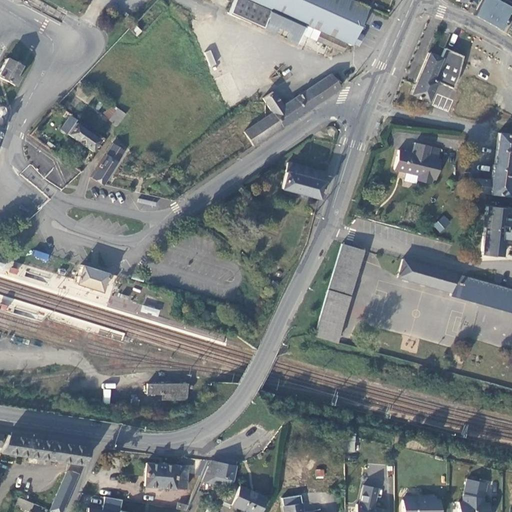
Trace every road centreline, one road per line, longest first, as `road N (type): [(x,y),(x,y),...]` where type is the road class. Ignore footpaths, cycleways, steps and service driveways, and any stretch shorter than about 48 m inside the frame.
road 1 (secondary): [(0,419),(156,441),(209,426),(247,382),(325,229)]
road 2 (residential): [(367,104),(341,103),(160,222)]
road 3 (residential): [(511,265),(459,265),(325,229)]
road 4 (unknown): [(388,55),(307,63),(217,22)]
road 5 (residential): [(367,104),(476,128),(511,121)]
road 6 (secondary): [(325,229),(367,104)]
